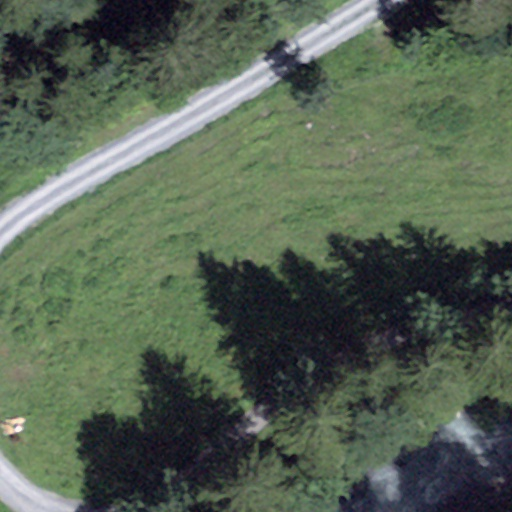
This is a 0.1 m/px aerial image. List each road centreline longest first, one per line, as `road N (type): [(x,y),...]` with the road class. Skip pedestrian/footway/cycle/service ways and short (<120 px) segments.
road 1 (track): [(382,0),(40,202),(0,238)]
road 2 (track): [(140,511),(304,373),(415,319),(511,301)]
